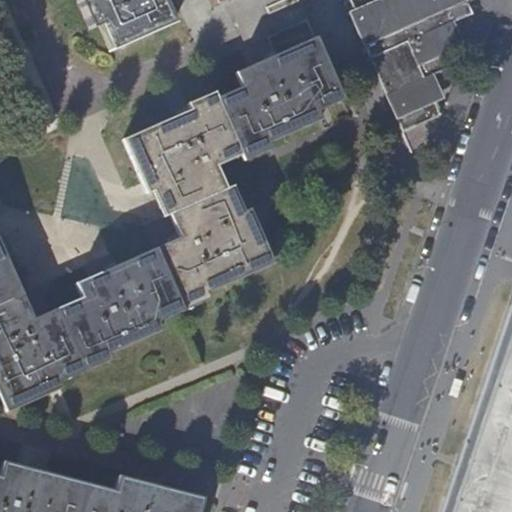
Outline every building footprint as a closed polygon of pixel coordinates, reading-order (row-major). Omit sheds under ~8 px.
[(164,0),(78,0),(90,27),(99,23),(111,50),(173,22),(166,5),(164,0)] [(456,51),(445,27),(473,14),(468,2),(472,0),(399,0),(352,20),(357,30),(402,135),(413,129),(441,116),(425,79),(453,67),(447,55),(456,51)] [(343,101),(315,37),(235,73),(240,86),(217,97),(242,153),(244,160),(271,148),(268,142),(320,119),(318,112),(343,101)] [(217,164),(242,153),(217,97),(214,89),(186,102),(189,110),(152,126),(125,138),(148,191),(152,189),(163,216),(170,212),(226,187),(217,164)] [(272,263),(249,207),(244,209),(232,184),(226,187),(170,212),(180,236),(155,248),(183,311),(212,298),(209,291),(272,263)] [(0,302),(22,292),(0,243),(0,302)] [(183,311),(155,248),(76,283),(82,298),(57,309),(84,370),(110,359),(107,353),(160,328),(158,323),(183,311)] [(84,370),(57,309),(33,320),(22,292),(0,302),(0,394),(7,411),(60,387),(58,382),(84,370)] [(511,511),(511,331),(451,511),(511,511)] [(83,511),(91,483),(6,461),(2,475),(0,474),(0,511),(83,511)] [(199,511),(204,496),(121,474),(116,489),(91,483),(83,511),(199,511)]
